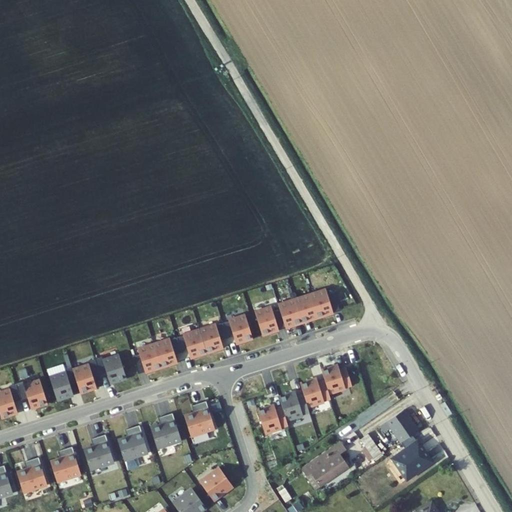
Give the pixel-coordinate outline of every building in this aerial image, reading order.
[(321,319),(341,313),(336,298),(330,300),(329,296),(315,300),(321,319)] [(303,325),(321,319),(315,300),(298,305),(303,325)] [(285,331),(303,325),(298,305),(279,311),(281,316),(285,331)] [(263,338),(285,331),(281,316),(274,317),(274,313),(258,318),(263,338)] [(230,347),(254,341),(249,319),(231,324),(232,330),(226,331),(230,347)] [(210,353),(230,347),(226,331),(221,333),(220,327),(204,332),(210,353)] [(186,361),(210,353),(204,332),(187,337),(188,343),(182,345),(186,361)] [(164,368),(186,361),(182,345),(175,347),(173,341),(158,346),(164,368)] [(137,376),(164,368),(158,346),(140,352),(141,357),(134,359),(137,376)] [(99,367),(93,370),(98,386),(104,384),(107,394),(124,388),(117,366),(101,371),(99,367)] [(98,386),(93,370),(86,372),(87,375),(71,381),(75,393),(78,403),(95,398),(92,388),(98,386)] [(333,373),(317,378),(320,388),(324,401),(347,393),(341,375),(334,377),(333,373)] [(71,381),(70,377),(63,379),(64,383),(48,388),(56,410),(72,405),(69,395),(75,393),(71,381)] [(299,401),(303,414),(326,406),(324,401),(320,388),(313,390),(312,386),(296,392),(299,401)] [(14,394),(20,411),(26,409),(30,419),(46,413),(39,391),(23,396),(21,392),(14,394)] [(20,411),(14,394),(7,397),(9,401),(0,403),(0,428),(16,423),(13,413),(20,411)] [(275,405),(282,427),(305,420),(303,414),(299,401),(292,403),(291,400),(275,405)] [(212,438),(203,410),(195,413),(197,420),(191,422),(181,425),(188,446),(212,438)] [(188,415),(191,422),(197,420),(195,413),(188,415)] [(254,418),(261,440),(283,433),(282,427),(278,414),(271,416),(270,413),(254,418)] [(412,435),(397,414),(375,431),(379,437),(386,432),(396,446),(412,435)] [(179,450),(170,422),(162,425),(164,432),(158,434),(148,437),(155,458),(179,450)] [(155,427),(158,434),(164,432),(162,425),(155,427)] [(359,440),(369,460),(380,454),(370,434),(359,440)] [(146,463),(137,435),(129,437),(132,444),(125,446),(115,450),(122,470),(146,463)] [(123,439),(125,446),(132,444),(129,437),(123,439)] [(432,467),(416,443),(390,460),(406,484),(432,467)] [(113,472),(103,444),(96,447),(98,454),(91,456),(82,459),(89,480),(113,472)] [(96,447),(89,449),(91,456),(98,454),(96,447)] [(338,458),(332,450),(320,458),(325,467),(306,480),(315,493),(343,474),(334,461),(338,458)] [(80,484),(71,456),(63,459),(65,466),(58,468),(49,471),(56,492),(80,484)] [(63,459),(56,461),(58,468),(65,466),(63,459)] [(47,495),(37,467),(30,470),(32,477),(25,479),(16,482),(23,503),(47,495)] [(30,470),(23,472),(25,479),(32,477),(30,470)] [(216,474),(196,489),(210,507),(229,492),(216,474)] [(0,507),(13,503),(3,475),(0,476),(0,507)] [(201,511),(189,496),(170,510),(171,511),(201,511)] [(305,511),(323,511),(318,503),(305,511)]
